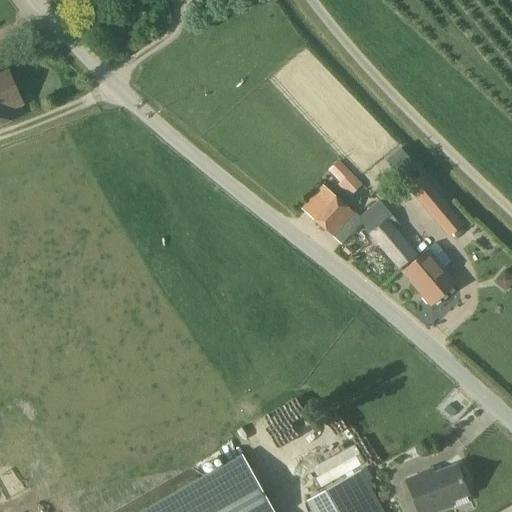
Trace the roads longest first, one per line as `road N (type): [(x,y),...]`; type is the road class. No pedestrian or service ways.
road 1 (unclassified): [(511,420),(107,86),(35,0)]
road 2 (track): [(511,208),(363,58),(317,0)]
